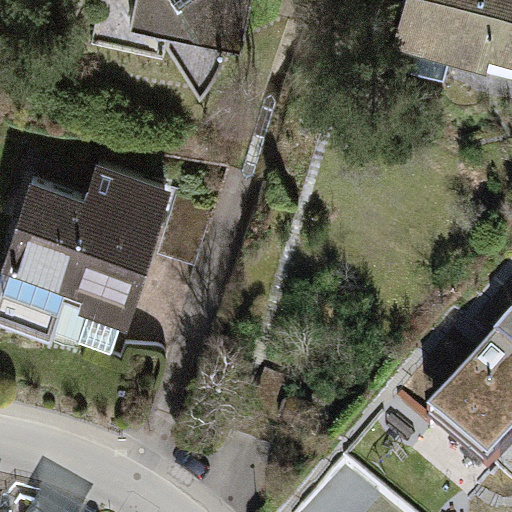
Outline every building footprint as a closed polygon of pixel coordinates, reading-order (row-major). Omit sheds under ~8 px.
[(133,0),(131,12),(170,21),(175,0),(133,0)] [(175,0),(170,21),(168,33),(202,84),(211,74),(216,64),(222,54),(227,43),(229,33),(243,36),(250,0),(175,0)] [(511,0),(405,0),(396,32),(404,34),(396,63),(445,76),(453,48),(511,64),(511,0)] [(0,275),(0,300),(114,339),(166,183),(99,160),(88,194),(33,176),(0,275)] [(179,187),(158,251),(196,263),(217,199),(179,187)] [(511,444),(511,321),(435,412),(496,463),(511,444)] [(267,367),(246,425),(277,436),(297,378),(267,367)] [(496,463),(435,412),(427,421),(488,472),(496,463)] [(90,511),(46,487),(31,511),(90,511)] [(370,511),(410,511),(388,492),(370,511)]
